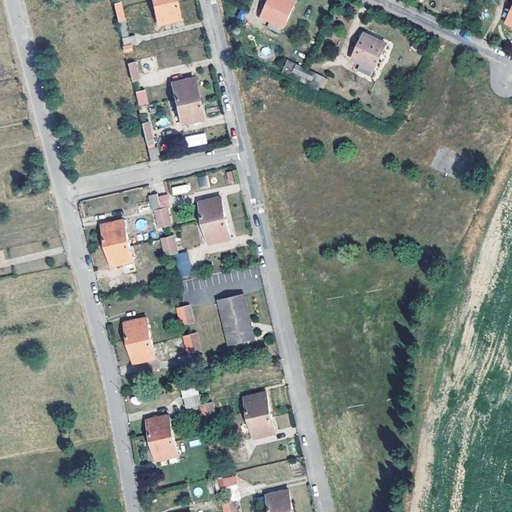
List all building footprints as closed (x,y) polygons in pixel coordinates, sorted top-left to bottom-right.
[(176,0),(153,0),(159,24),(180,20),(176,0)] [(298,3),(291,0),(271,0),(263,18),(274,23),(271,29),(283,35),(298,3)] [(114,3),(121,34),(127,33),(120,2),(114,3)] [(388,46),(366,36),(355,61),(364,66),(361,72),(373,78),(388,46)] [(136,74),(134,62),(128,63),(131,75),(136,74)] [(316,74),(299,66),(296,73),(313,82),(316,74)] [(194,77),(173,83),(182,124),(203,119),(194,77)] [(144,85),(135,86),(138,100),(147,98),(144,85)] [(142,124),(146,141),(152,139),(148,122),(142,124)] [(187,147),(207,144),(205,133),(185,136),(187,147)] [(156,148),(148,149),(151,162),(159,160),(156,148)] [(200,188),(208,187),(207,176),(199,176),(200,188)] [(189,182),(171,187),(173,195),(191,191),(189,182)] [(162,210),(158,194),(150,196),(154,212),(156,212),(159,227),(165,226),(162,210)] [(222,199),(200,203),(209,244),(231,239),(222,199)] [(168,209),(162,210),(165,226),(171,225),(168,209)] [(134,261),(125,221),(103,226),(112,266),(134,261)] [(174,237),(168,238),(172,254),(178,253),(174,237)] [(172,254),(168,238),(162,240),(166,256),(172,254)] [(192,275),(189,252),(175,254),(179,276),(192,275)] [(174,263),(172,256),(158,259),(160,266),(174,263)] [(255,340),(245,295),(219,301),(229,345),(255,340)] [(190,307),(184,308),(188,324),(194,323),(190,307)] [(188,324),(184,308),(179,310),(182,326),(188,324)] [(156,359),(147,319),(125,324),(134,364),(156,359)] [(191,336),(194,352),(200,351),(197,335),(191,336)] [(194,352),(191,336),(185,337),(188,353),(194,352)] [(195,365),(193,357),(180,360),(181,368),(195,365)] [(201,383),(204,393),(210,392),(208,382),(201,383)] [(205,396),(206,403),(219,401),(217,393),(205,396)] [(276,434),(267,394),(245,399),(254,439),(276,434)] [(203,404),(202,397),(188,400),(189,408),(203,404)] [(213,404),(207,405),(210,421),(216,420),(213,404)] [(202,429),(212,427),(210,421),(207,405),(200,407),(204,423),(201,423),(202,429)] [(178,456),(169,416),(148,420),(157,460),(178,456)] [(213,433),(217,449),(223,448),(219,432),(213,433)] [(217,449),(213,433),(207,434),(211,450),(217,449)] [(223,476),(215,478),(218,492),(226,491),(223,476)] [(293,511),(289,491),(267,496),(271,511),(293,511)] [(237,511),(235,502),(229,503),(230,511),(237,511)]
